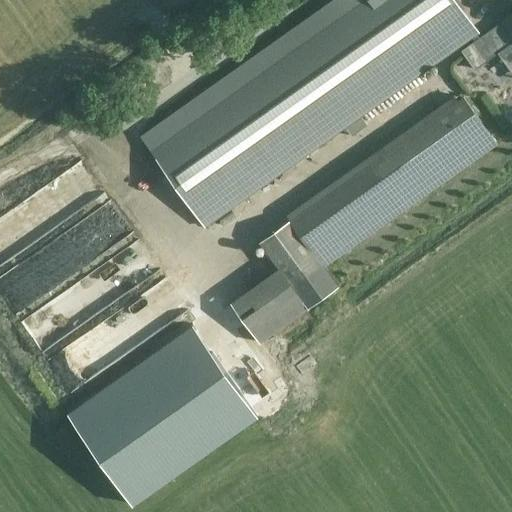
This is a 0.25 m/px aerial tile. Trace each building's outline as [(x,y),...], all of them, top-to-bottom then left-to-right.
[(205,226),(292,165),(479,32),(456,0),(348,0),(146,144),(205,226)] [(511,13),(474,41),(487,60),(511,42),(511,13)] [(449,82),(442,69),(422,80),(429,93),(449,82)] [(419,84),(380,112),(386,121),(426,93),(419,84)] [(325,266),(497,144),(463,97),(291,219),(324,266),(325,266)] [(279,267),(308,307),(339,285),(325,266),(324,266),(291,219),(260,241),(279,267)] [(145,280),(165,266),(148,242),(128,256),(145,280)] [(0,282),(0,300),(15,319),(44,296),(20,266),(0,282)] [(46,348),(108,297),(94,279),(31,330),(46,348)] [(127,471),(245,389),(185,304),(67,386),(127,471)]
